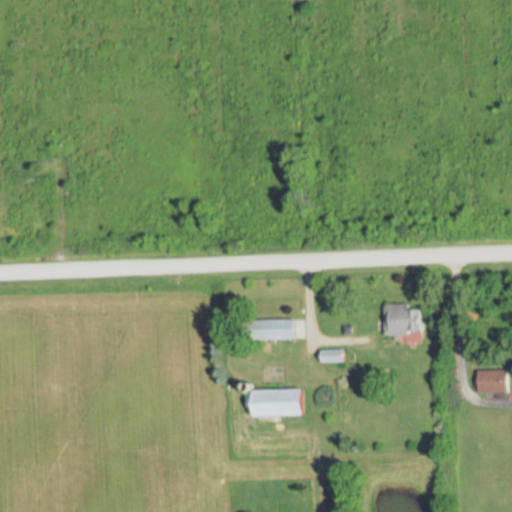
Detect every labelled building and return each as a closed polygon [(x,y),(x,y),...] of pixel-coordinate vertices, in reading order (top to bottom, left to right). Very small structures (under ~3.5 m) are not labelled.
[(385,305),(386,336),(422,335),(422,305),(385,305)] [(302,341),(302,320),(254,320),(254,341),(302,341)] [(322,363),(345,363),(345,351),(322,351),(322,363)] [(499,373),(480,373),(480,392),(499,392),(499,373)] [(256,417),(306,417),(306,391),(247,391),(247,407),(256,407),(256,417)]
